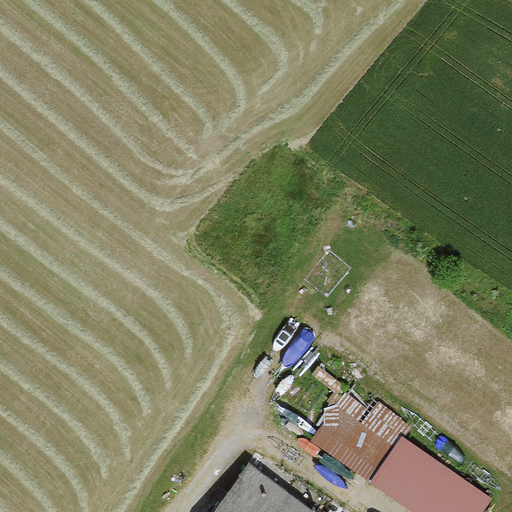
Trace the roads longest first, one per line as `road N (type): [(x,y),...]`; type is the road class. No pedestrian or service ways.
road 1 (track): [(179,511),(227,450),(411,96)]
road 2 (track): [(297,314),(511,474)]
road 3 (track): [(511,348),(329,246)]
road 4 (track): [(377,511),(245,416)]
